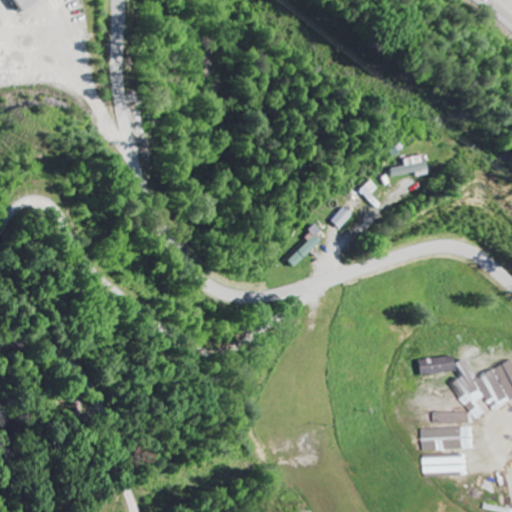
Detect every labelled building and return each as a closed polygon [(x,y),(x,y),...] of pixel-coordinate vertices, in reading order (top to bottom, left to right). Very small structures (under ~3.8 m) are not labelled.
[(17,0),(29,15),(48,0),(17,0)] [(406,160),(407,168),(393,170),(394,179),(419,175),(420,178),(432,176),(429,156),(406,160)] [(362,191),(369,200),(380,191),(373,182),(362,191)] [(342,231),(355,217),(345,209),(333,223),(342,231)] [(289,264),(297,270),(322,242),(315,236),(289,264)] [(511,353),(511,354),(494,366),(511,391),(511,353)] [(424,377),(459,373),(457,357),(422,362),(424,377)] [(478,409),(443,409),(443,429),(478,429),(478,409)] [(511,422),(511,413),(500,415),(501,424),(511,422)] [(472,452),(482,450),(479,431),(440,439),(444,458),(472,453),(472,452)] [(481,464),(479,456),(452,463),(454,471),(481,464)]
